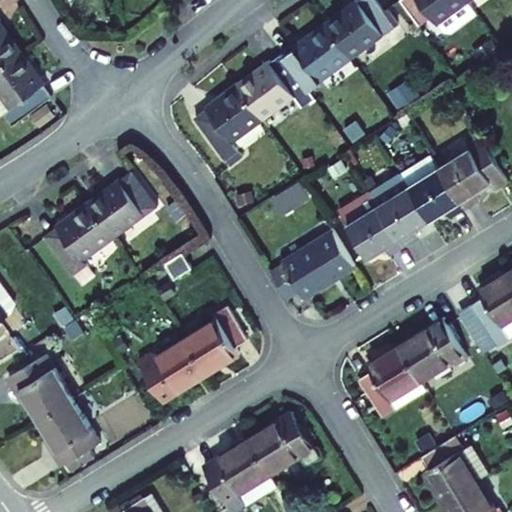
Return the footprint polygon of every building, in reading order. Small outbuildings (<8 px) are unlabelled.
[(377,0),(359,0),(328,24),(352,56),(383,33),(385,35),(399,24),(388,8),(385,10),(377,0)] [(432,16),(437,22),(467,0),(402,0),(420,25),(432,16)] [(0,66),(21,51),(0,23),(0,66)] [(352,56),(328,24),(284,55),(304,82),(315,73),(320,79),(352,56)] [(474,52),(479,60),(498,49),(492,40),(474,52)] [(0,66),(0,116),(5,113),(13,125),(54,95),(21,51),(0,66)] [(264,117),(294,94),(304,107),(316,97),(310,90),(304,82),(284,55),(283,53),(240,85),(264,117)] [(310,90),(321,81),(320,79),(315,73),(304,82),(310,90)] [(393,93),(401,106),(420,93),(411,80),(393,93)] [(240,149),(233,140),(264,117),(240,85),(197,118),(227,159),(240,149)] [(473,117),(479,119),(483,103),(476,102),(473,117)] [(32,114),(41,126),(56,115),(48,103),(32,114)] [(348,129),(355,139),(366,131),(359,122),(348,129)] [(382,136),(388,142),(398,130),(392,125),(382,136)] [(485,140),(442,167),(467,207),(481,198),(477,191),(493,182),(497,189),(510,180),(485,140)] [(227,159),(231,165),(245,155),(240,149),(227,159)] [(467,207),(442,167),(433,153),(403,172),(432,219),(448,210),(452,216),(467,207)] [(342,159),(329,167),(334,175),(347,167),(342,159)] [(293,179),(297,170),(288,166),(284,175),(293,179)] [(160,205),(135,170),(90,202),(114,235),(145,212),(147,214),(160,205)] [(406,245),(420,236),(416,229),(432,219),(403,172),(372,191),(406,245)] [(283,213),(310,197),(301,181),(274,198),(283,213)] [(236,194),(238,204),(255,200),(252,190),(236,194)] [(340,210),(369,258),(386,247),(391,254),(406,245),(372,191),(340,210)] [(45,235),(75,274),(88,264),(83,257),(114,235),(90,202),(45,235)] [(302,289),(306,297),(357,265),(334,228),(284,260),(285,262),(302,289)] [(193,267),(183,252),(165,263),(175,279),(193,267)] [(289,297),(302,289),(285,262),(272,270),(289,297)] [(75,274),(80,281),(94,271),(88,264),(75,274)] [(511,270),(481,290),(485,296),(472,304),(486,326),(498,344),(511,336),(503,324),(511,318),(511,270)] [(0,321),(13,312),(17,302),(0,279),(0,321)] [(167,299),(177,293),(169,281),(159,287),(167,299)] [(472,304),(460,312),(473,334),(486,326),(472,304)] [(215,313),(218,317),(187,336),(209,372),(241,352),(237,346),(249,338),(228,305),(215,313)] [(55,315),(62,327),(74,319),(67,308),(55,315)] [(433,324),(437,331),(449,323),(445,317),(433,324)] [(511,336),(511,335),(511,318),(503,324),(511,336)] [(401,344),(422,379),(453,360),(456,364),(469,356),(449,323),(437,331),(433,324),(401,344)] [(114,339),(122,352),(128,348),(121,335),(114,339)] [(139,359),(160,394),(173,386),(177,392),(209,372),(187,336),(155,356),(152,351),(139,359)] [(391,398),(422,379),(401,344),(369,364),(373,370),(360,378),(384,416),(397,408),(391,398)] [(23,398),(27,396),(41,419),(76,398),(48,353),(10,377),(23,398)] [(511,375),(507,378),(501,368),(497,371),(511,395),(511,375)] [(391,398),(397,408),(429,389),(422,379),(391,398)] [(160,394),(164,400),(177,392),(173,386),(160,394)] [(492,399),(497,406),(510,398),(505,391),(492,399)] [(41,419),(56,442),(52,445),(65,465),(69,462),(91,448),(103,441),(76,398),(41,419)] [(499,414),(505,426),(511,422),(511,415),(509,409),(499,414)] [(282,418),(286,425),(298,417),(294,411),(282,418)] [(282,418),(250,438),(271,473),(303,454),(309,463),(322,455),(298,417),(286,425),(282,418)] [(419,441),(424,449),(437,442),(431,433),(419,441)] [(426,471),(444,501),(478,480),(460,450),(464,448),(456,435),(424,455),(431,468),(426,471)] [(222,492),(234,511),(247,504),(240,493),(271,473),(250,438),(218,458),(222,464),(209,472),(211,475),(222,492)] [(478,480),(490,472),(472,443),(464,448),(460,450),(478,480)] [(69,462),(74,470),(96,456),(91,448),(69,462)] [(240,493),(247,504),(278,484),(271,473),(240,493)] [(199,482),(210,500),(222,492),(211,475),(199,482)] [(451,511),(504,511),(501,507),(497,510),(478,480),(444,501),(451,511)] [(193,496),(201,509),(208,504),(200,491),(193,496)] [(110,511),(109,511),(121,511),(144,498),(141,493),(110,511)] [(164,511),(152,493),(146,497),(155,511),(154,511),(164,511)] [(154,511),(155,511),(146,497),(144,498),(121,511),(154,511)] [(511,511),(507,503),(501,507),(504,511),(511,511)]
